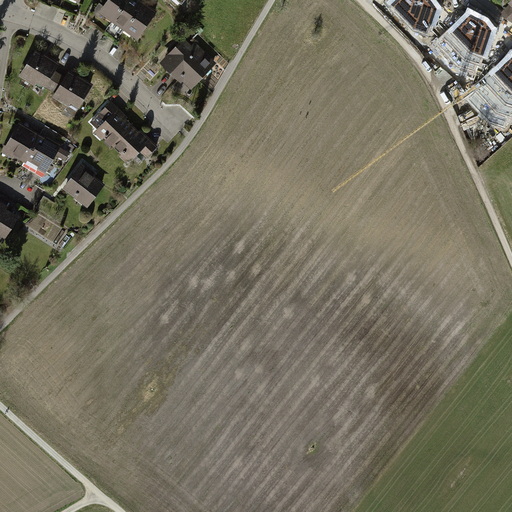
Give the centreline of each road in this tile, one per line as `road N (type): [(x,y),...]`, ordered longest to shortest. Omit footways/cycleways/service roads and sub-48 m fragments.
road 1 (track): [(361,0),(425,66),(511,262)]
road 2 (residential): [(11,19),(82,45),(170,118)]
road 3 (track): [(97,492),(0,404)]
